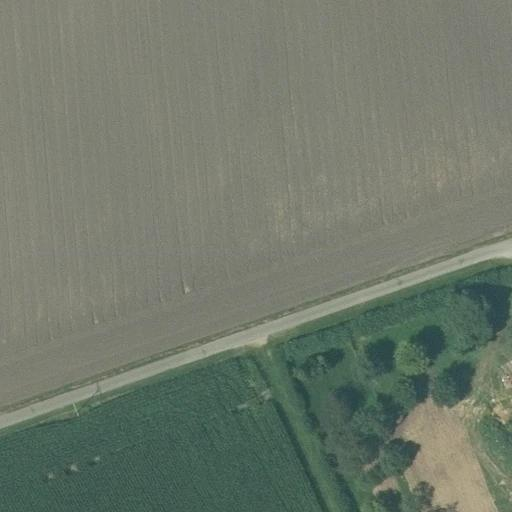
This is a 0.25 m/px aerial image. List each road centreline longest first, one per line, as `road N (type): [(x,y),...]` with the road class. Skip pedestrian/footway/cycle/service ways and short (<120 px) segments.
road 1 (unclassified): [(511,249),(0,424)]
road 2 (unknown): [(320,511),(245,340)]
